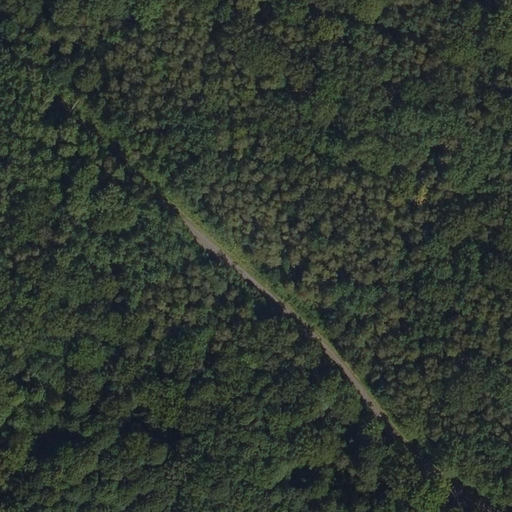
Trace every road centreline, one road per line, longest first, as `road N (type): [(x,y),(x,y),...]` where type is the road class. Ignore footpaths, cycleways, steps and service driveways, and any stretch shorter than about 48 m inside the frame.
road 1 (unclassified): [(501,511),(390,420),(235,267),(0,13)]
road 2 (track): [(0,292),(390,420),(419,511)]
road 3 (track): [(511,289),(154,0)]
